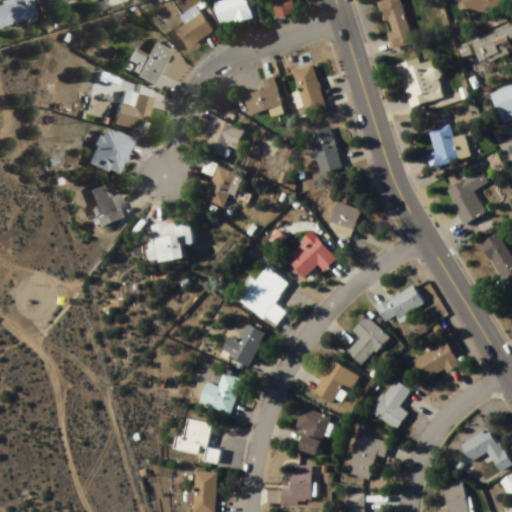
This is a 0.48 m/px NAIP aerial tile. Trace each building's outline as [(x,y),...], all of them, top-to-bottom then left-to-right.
[(0,26),(32,20),(27,0),(7,0),(9,3),(0,5),(0,26)] [(252,19),(246,0),(229,0),(214,5),(220,28),(252,19)] [(290,0),(270,0),(276,19),(295,14),(290,0)] [(395,0),(409,39),(387,47),(384,38),(371,0),(395,0)] [(457,0),(464,15),(498,0),(457,0)] [(182,52),(212,34),(197,7),(180,17),(185,26),(171,34),(182,52)] [(511,37),(505,41),(510,52),(496,58),(502,73),(480,83),(462,42),(511,21),(511,37)] [(167,52),(149,44),(142,58),(128,51),(118,70),(151,86),(167,52)] [(405,104),(441,92),(429,56),(407,63),(405,57),(387,63),(393,83),(398,81),(403,98),(405,104)] [(294,72),(305,116),(325,111),(314,67),(294,72)] [(265,91),(243,97),(249,117),(282,107),(274,79),(262,82),(265,91)] [(498,120),(511,113),(511,79),(485,91),(498,120)] [(148,99),(119,92),(110,125),(140,133),(148,99)] [(244,130),(211,119),(201,151),(225,158),(228,149),(237,152),(244,130)] [(429,166),(468,153),(461,129),(447,134),(443,121),(423,128),(431,150),(424,152),(426,158),(429,166)] [(320,178),(343,170),(330,128),(307,135),(320,178)] [(129,141),(98,129),(85,165),(116,177),(129,141)] [(242,177),(206,164),(202,175),(212,178),(204,201),(224,209),(229,193),(236,196),(242,177)] [(459,222),(482,208),(470,187),(484,179),(476,166),(439,189),(456,217),(459,222)] [(85,192),(102,229),(125,218),(107,181),(85,192)] [(327,226),(350,237),(362,214),(338,202),(327,226)] [(182,247),(193,245),(189,221),(147,228),(152,264),(184,259),(182,247)] [(506,287),(511,283),(511,258),(494,230),(477,241),(501,279),(506,287)] [(337,261),(311,234),(286,259),(305,279),(318,267),(324,273),(337,261)] [(275,305),(289,286),(267,269),(245,300),(279,324),(287,314),(275,305)] [(399,322),(425,306),(413,287),(377,309),(387,324),(396,319),(399,322)] [(360,340),(348,352),(362,367),(389,340),(367,317),(352,332),(360,340)] [(251,367),(266,335),(246,326),(239,342),(230,338),(222,355),(251,367)] [(458,369),(445,337),(429,344),(432,353),(414,361),(423,383),(458,369)] [(315,394),(333,405),(336,400),(342,404),(348,393),(350,395),(360,378),(333,362),(315,394)] [(207,384),(200,407),(233,417),(244,381),(224,375),(220,388),(207,384)] [(411,393),(394,381),(371,412),(397,431),(409,415),(400,408),(411,393)] [(297,430),(325,440),(332,419),(304,409),(297,430)] [(174,452),(203,456),(202,462),(219,464),(220,452),(208,450),(212,424),(187,421),(184,439),(176,438),(174,452)] [(462,445),(471,463),(490,454),(500,475),(511,468),(511,467),(494,430),(462,445)] [(390,445),(361,436),(349,475),(371,482),(378,458),(385,460),(390,445)] [(299,452),(318,458),(323,443),(303,437),(299,452)] [(283,491),(283,505),(313,506),(313,467),(292,467),(292,491),(283,491)] [(217,511),(218,474),(195,473),(194,511),(217,511)] [(511,500),(511,508),(510,510),(510,511),(511,511),(511,476),(502,482),(511,500)] [(443,487),(448,511),(442,511),(469,511),(463,482),(443,487)]
